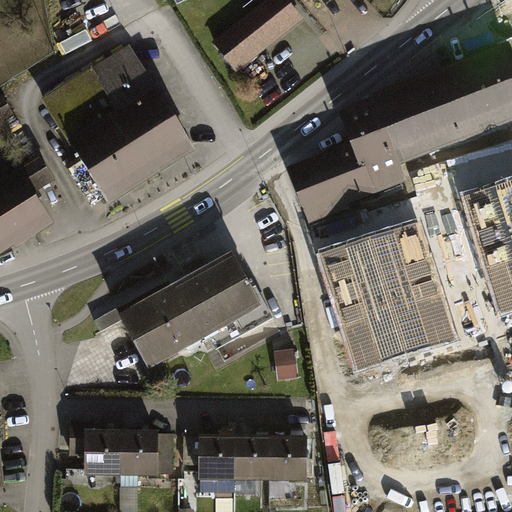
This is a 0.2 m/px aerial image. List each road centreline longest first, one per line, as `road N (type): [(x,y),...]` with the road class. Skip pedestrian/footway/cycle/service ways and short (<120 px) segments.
road 1 (secondary): [(21,285),(142,233),(272,157),(461,0)]
road 2 (unknown): [(44,433),(288,411)]
road 3 (residential): [(36,511),(44,433),(39,357),(21,285)]
